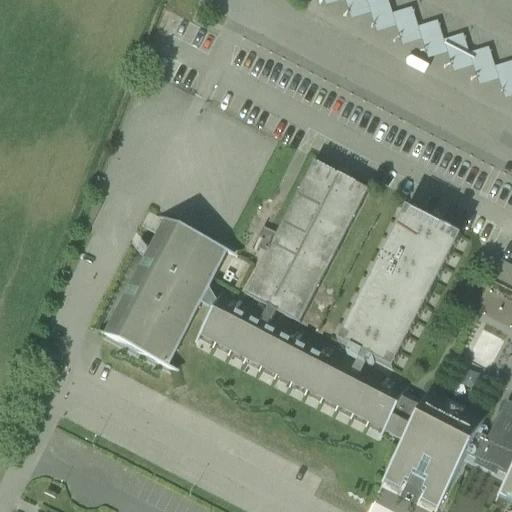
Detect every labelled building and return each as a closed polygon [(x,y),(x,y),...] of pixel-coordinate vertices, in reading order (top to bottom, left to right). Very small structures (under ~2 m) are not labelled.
[(326,0),(331,13),(349,8),(354,23),(376,16),(383,37),(402,32),(407,50),(427,44),(433,64),(454,58),(460,77),(479,71),(485,90),(504,84),(510,105),(511,104),(511,68),(501,72),(496,53),(477,59),(471,39),(450,45),(445,27),(427,33),(421,14),(400,21),(394,1),(375,6),(372,0),(326,0)] [(276,237),(263,229),(252,251),(257,254),(259,252),(267,256),(245,298),(300,326),(369,193),(314,164),(276,237)] [(408,213),(356,314),(339,346),(395,375),(463,242),(408,213)] [(105,335),(168,368),(229,255),(164,222),(105,335)] [(511,268),(492,258),(483,276),(511,291),(511,268)] [(511,405),(507,403),(488,440),(478,435),(488,415),(433,386),(421,409),(402,400),(409,388),(223,292),(199,338),(385,434),(394,416),(412,425),(386,477),(403,486),(404,485),(407,486),(402,495),(417,503),(421,494),(424,495),(424,497),(441,506),(466,457),(476,462),(474,466),(495,477),(497,473),(507,478),(498,494),(511,501),(511,405)]
